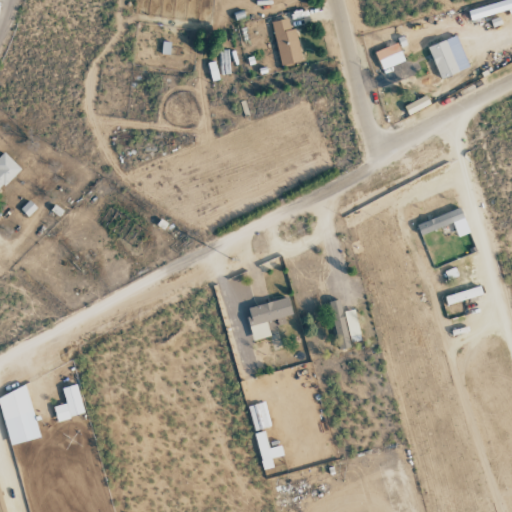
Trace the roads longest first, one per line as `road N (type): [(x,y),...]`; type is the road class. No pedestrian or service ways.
road 1 (residential): [(511,83),(0,360)]
road 2 (tertiary): [(375,155),(336,0)]
